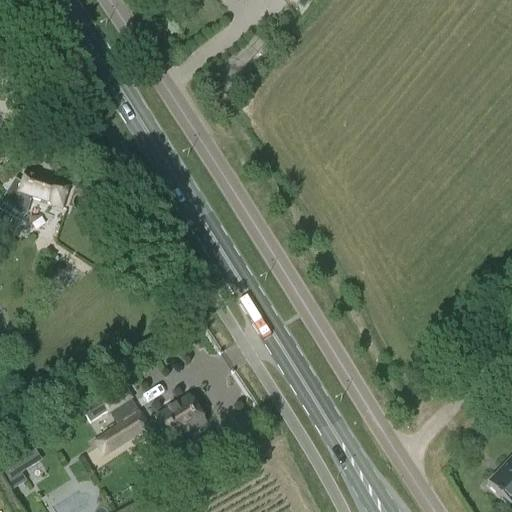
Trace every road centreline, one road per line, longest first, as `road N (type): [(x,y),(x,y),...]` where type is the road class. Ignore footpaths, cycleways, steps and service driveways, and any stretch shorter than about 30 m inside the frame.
road 1 (unclassified): [(108,0),(438,511)]
road 2 (primary): [(382,511),(60,0)]
